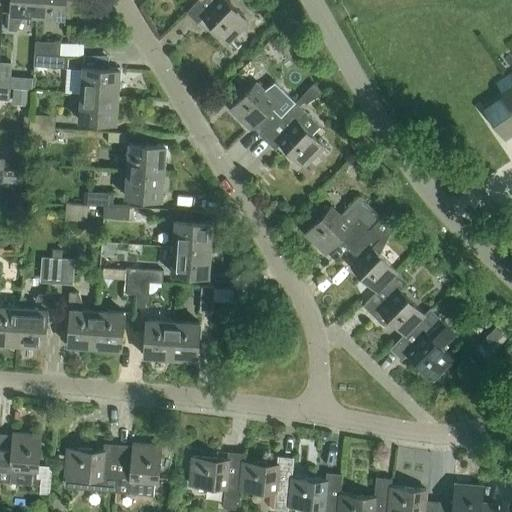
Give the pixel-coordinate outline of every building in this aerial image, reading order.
[(37,16),(38,0),(11,0),(11,12),(9,12),(7,30),(16,31),(24,15),(37,16)] [(38,0),(37,16),(64,18),(65,0),(38,0)] [(196,0),(184,13),(185,14),(187,12),(197,22),(203,17),(228,42),(247,22),(224,0),(196,0)] [(34,53),(59,55),(60,44),(35,42),(34,53)] [(68,56),(59,55),(34,53),(33,66),(67,69),(68,56)] [(0,87),(9,89),(9,87),(10,76),(11,64),(0,62),(0,87)] [(79,94),(116,97),(118,70),(81,67),(79,94)] [(511,80),(507,73),(494,82),(502,95),(482,108),(486,114),(500,134),(511,126),(511,80)] [(310,103),(323,89),(314,81),(302,96),(310,103)] [(261,135),(294,101),(284,91),(274,101),(254,82),(229,108),(249,128),(251,126),(261,135)] [(9,89),(0,87),(0,100),(8,101),(9,89)] [(114,124),(116,97),(79,94),(77,121),(114,124)] [(294,101),(261,135),(272,146),(277,141),(303,165),(322,144),(311,133),(318,124),(294,101)] [(29,126),(54,128),(55,116),(30,115),(29,126)] [(53,141),(54,128),(29,126),(28,139),(53,141)] [(125,170),(162,173),(164,147),(127,144),(125,170)] [(161,199),(162,173),(125,170),(124,197),(161,199)] [(101,207),(111,206),(112,195),(86,193),(85,205),(101,207)] [(348,248),(369,226),(368,226),(378,215),(357,195),(339,213),(331,205),(304,232),(324,251),(338,237),(348,248)] [(87,206),(65,204),(64,219),(85,221),(87,206)] [(111,206),(101,207),(100,219),(127,221),(128,207),(111,206)] [(172,247),(209,250),(211,224),(174,222),(172,247)] [(376,291),(397,270),(371,245),(379,237),(369,226),(348,248),(358,258),(350,266),(376,291)] [(209,250),(172,247),(171,274),(194,276),(193,286),(204,286),(204,276),(207,277),(209,250)] [(58,285),(60,259),(49,258),(47,284),(58,285)] [(60,259),(58,285),(70,286),(72,260),(60,259)] [(135,282),(136,270),(123,270),(122,294),(133,295),(134,295),(135,282)] [(148,283),(161,284),(162,272),(136,270),(135,282),(148,283)] [(424,314),(399,289),(407,281),(397,270),(376,291),(362,304),(362,305),(363,305),(383,325),(389,320),(402,334),(424,314)] [(146,307),(148,283),(135,282),(134,295),(136,295),(136,306),(146,307)] [(211,313),(213,288),(201,287),(199,312),(211,313)] [(93,348),(95,312),(83,311),(77,294),(68,293),(67,310),(69,310),(66,346),(93,348)] [(19,309),(16,345),(42,348),(46,297),(36,296),(31,310),(19,309)] [(0,344),(16,345),(19,309),(12,308),(13,301),(0,299),(0,344)] [(440,348),(455,333),(430,308),(424,314),(402,334),(388,348),(389,349),(391,348),(400,358),(406,352),(431,378),(450,358),(440,348)] [(95,312),(93,348),(119,350),(121,314),(95,312)] [(170,359),(172,322),(145,321),(143,357),(170,359)] [(172,322),(170,359),(195,361),(198,324),(172,322)] [(0,435),(0,482),(9,483),(32,485),(33,472),(37,472),(41,436),(13,434),(12,436),(0,435)] [(118,446),(114,493),(150,496),(151,481),(157,482),(160,446),(131,444),(131,447),(118,446)] [(114,493),(118,446),(102,445),(102,452),(67,448),(64,476),(65,476),(64,488),(114,493)] [(240,490),(241,462),(242,453),(241,453),(241,455),(227,454),(226,461),(191,458),(188,485),(224,488),(223,499),(239,501),(240,490)] [(288,506),(291,479),(293,458),(291,458),(291,459),(276,458),(276,465),(241,462),(240,490),(264,492),(263,501),(272,509),(279,510),(287,511),(288,506)] [(337,511),(340,496),(342,474),(340,474),(340,476),(325,475),(325,482),(291,479),(288,506),(321,508),(320,511),(337,511)] [(388,511),(391,487),(391,479),(389,478),(389,480),(375,479),(373,499),(340,496),(337,511),(388,511)] [(480,505),(480,501),(481,487),(454,484),(452,503),(438,501),(436,511),(495,511),(496,504),(495,504),(495,507),(480,505)] [(436,511),(438,501),(424,500),(425,490),(391,487),(388,511),(436,511)] [(238,509),(239,501),(223,499),(222,507),(238,509)]
